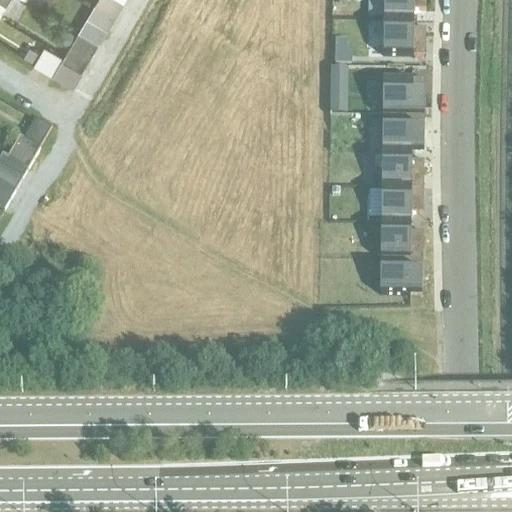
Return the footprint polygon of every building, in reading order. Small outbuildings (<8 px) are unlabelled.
[(0,0),(0,17),(9,0),(0,0)] [(97,0),(95,5),(116,16),(125,0),(97,0)] [(383,0),(384,57),(426,58),(427,31),(414,30),(413,11),(425,11),(425,0),(383,0)] [(79,32),(99,44),(116,16),(95,5),(79,32)] [(61,62),(82,73),(99,44),(79,32),(76,36),(67,31),(60,42),(70,48),(63,58),(61,62)] [(348,41),(331,40),(331,65),(352,66),(352,52),(348,52),(348,41)] [(61,62),(63,58),(45,47),(34,66),(73,89),(82,73),(61,62)] [(349,69),(329,68),(330,118),(348,117),(349,69)] [(425,80),(382,80),(380,298),(420,295),(422,235),(411,234),(412,215),(423,216),(423,163),(413,163),(413,155),(423,155),(425,80)] [(24,141),(41,151),(52,130),(36,121),(24,141)] [(8,161),(29,172),(41,151),(24,141),(21,139),(8,161)] [(0,162),(0,182),(17,192),(29,172),(8,161),(3,157),(0,162)] [(17,192),(0,182),(0,210),(4,214),(17,192)]
